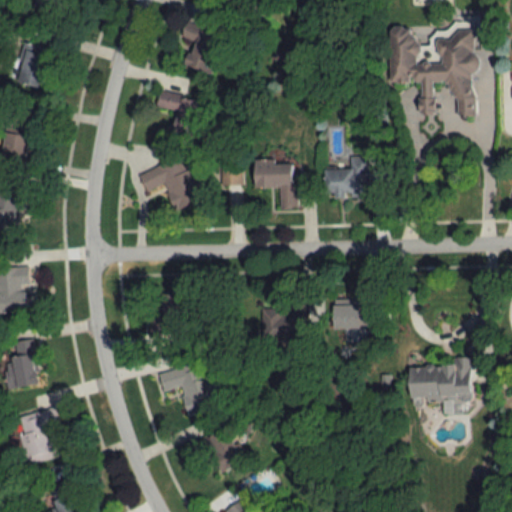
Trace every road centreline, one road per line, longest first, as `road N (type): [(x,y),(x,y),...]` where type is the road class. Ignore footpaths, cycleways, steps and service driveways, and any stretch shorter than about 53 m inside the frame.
road 1 (residential): [(142,0),(100,137),(87,257),(104,376),(156,511)]
road 2 (residential): [(87,257),(511,249)]
